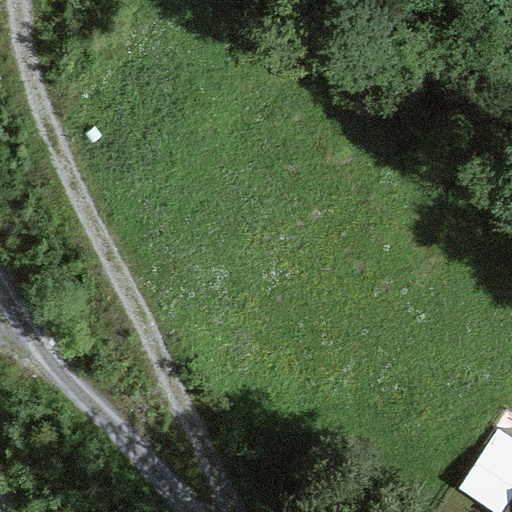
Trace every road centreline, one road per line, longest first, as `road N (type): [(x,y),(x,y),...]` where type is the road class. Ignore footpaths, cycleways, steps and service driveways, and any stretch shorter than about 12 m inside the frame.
road 1 (track): [(231,511),(51,129),(19,38),(16,0)]
road 2 (track): [(192,511),(65,376),(0,286)]
